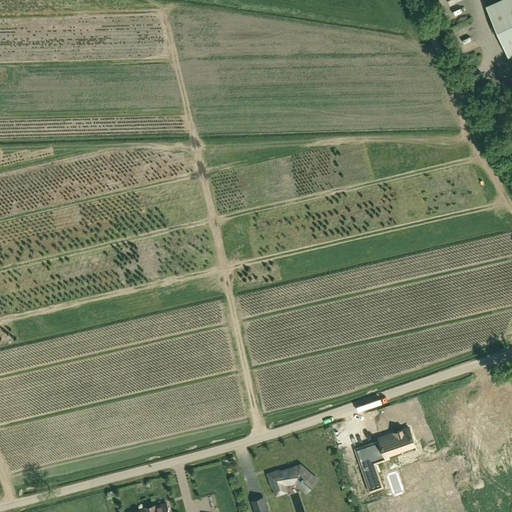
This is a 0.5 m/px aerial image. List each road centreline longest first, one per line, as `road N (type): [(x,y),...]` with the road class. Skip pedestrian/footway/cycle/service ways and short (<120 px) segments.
road 1 (unclassified): [(0,507),(264,437),(511,353)]
road 2 (unclassified): [(511,179),(408,0)]
